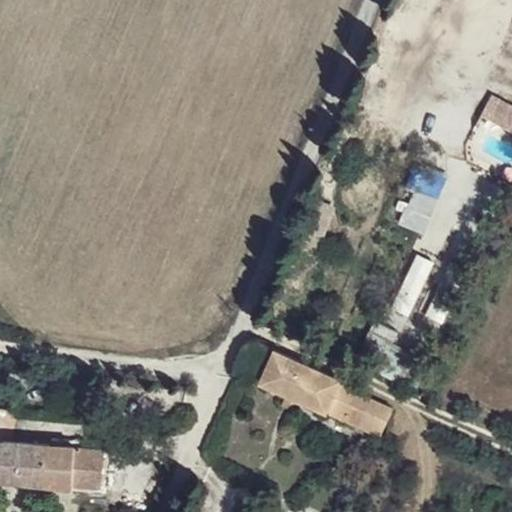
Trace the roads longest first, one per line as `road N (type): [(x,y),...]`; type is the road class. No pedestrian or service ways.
road 1 (residential): [(224,373),(372,0)]
road 2 (residential): [(0,344),(224,373)]
road 3 (residential): [(171,511),(224,373)]
